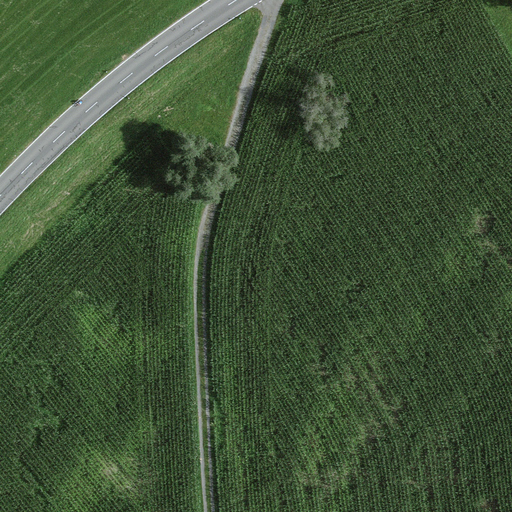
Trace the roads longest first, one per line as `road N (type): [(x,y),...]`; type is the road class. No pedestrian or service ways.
road 1 (track): [(273,0),(212,200),(198,280),(210,511)]
road 2 (secondary): [(0,196),(130,74),(237,0)]
